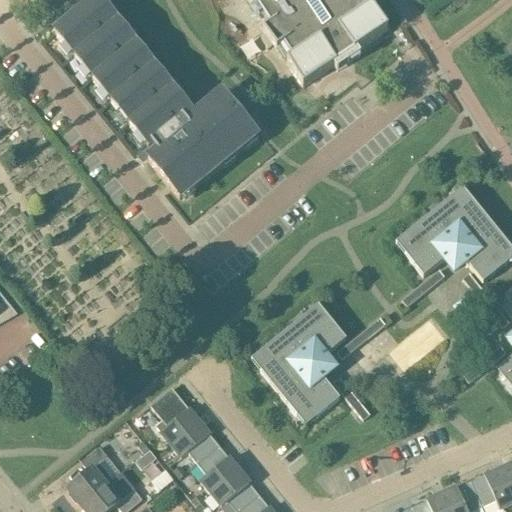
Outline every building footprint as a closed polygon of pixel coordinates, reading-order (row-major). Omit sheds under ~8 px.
[(240,0),(243,3),(245,1),(265,31),(263,33),(285,66),(286,65),(303,89),(333,69),(337,74),(360,58),(357,53),(387,33),(371,8),(373,7),(367,0),(240,0)] [(92,2),(53,34),(63,46),(66,44),(74,53),(71,56),(81,69),(85,66),(92,76),(89,79),(99,91),(103,88),(111,98),(107,101),(118,113),(121,111),(129,120),(126,123),(136,136),(139,133),(147,143),(144,145),(146,148),(149,145),(155,153),(146,161),(178,199),(254,137),(223,98),(198,118),(201,121),(190,130),(181,119),(185,116),(92,2)] [(396,245),(397,246),(424,279),(446,261),(455,271),(465,263),(483,286),(511,262),(511,251),(472,202),(452,200),(396,245)] [(439,273),(402,303),(407,309),(445,280),(439,273)] [(469,276),(463,281),(503,331),(509,325),(469,276)] [(0,323),(15,316),(16,318),(17,317),(0,295),(0,323)] [(511,342),(511,357),(497,370),(511,388),(511,302),(503,310),(511,321),(511,340),(511,341),(511,342)] [(263,353),(261,374),(296,418),(317,420),(340,402),(322,379),(332,371),(323,360),(346,342),(328,319),(307,317),(263,353)] [(343,362),(350,356),(385,327),(380,321),(337,355),(343,362)] [(501,349),(464,379),(469,386),(506,356),(501,349)] [(370,417),(351,394),(340,380),(333,386),(363,422),(370,417)] [(172,391),(165,397),(172,406),(180,400),(172,391)] [(172,406),(165,397),(158,403),(165,412),(172,406)] [(172,406),(165,412),(158,418),(162,424),(157,429),(161,434),(161,435),(172,449),(200,426),(195,419),(180,400),(172,406)] [(150,409),(158,418),(165,412),(158,403),(150,409)] [(195,464),(198,467),(219,450),(200,426),(172,449),(182,461),(188,455),(195,464)] [(140,443),(135,447),(143,457),(148,453),(140,443)] [(65,493),(78,509),(115,480),(101,464),(107,460),(99,450),(80,465),(87,474),(65,493)] [(207,479),(201,484),(211,497),(239,474),(219,450),(198,467),(207,479)] [(155,461),(149,453),(135,464),(141,472),(155,461)] [(511,466),(500,472),(511,500),(511,466)] [(173,473),(172,474),(177,480),(178,481),(185,475),(179,468),(173,473)] [(471,485),(482,510),(496,504),(499,511),(511,506),(511,500),(500,472),(471,485)] [(123,474),(115,480),(78,509),(80,511),(112,511),(115,509),(117,511),(130,511),(144,501),(123,474)] [(234,511),(243,511),(259,499),(239,474),(211,497),(222,510),(228,505),(234,511)] [(477,511),(482,510),(471,485),(443,497),(449,511),(477,511)] [(200,496),(191,503),(196,509),(205,502),(200,496)] [(442,497),(413,510),(413,511),(449,511),(443,497),(442,497)] [(270,511),(259,499),(243,511),(270,511)] [(205,502),(196,509),(198,511),(204,511),(209,508),(205,502)]
